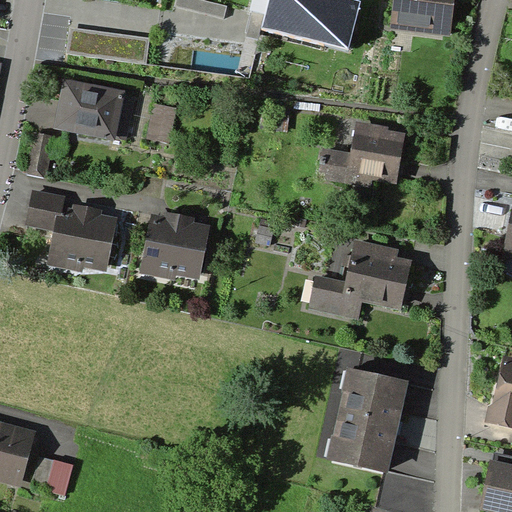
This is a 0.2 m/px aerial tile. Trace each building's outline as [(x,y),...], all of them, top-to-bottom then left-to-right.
[(356,4),(339,0),(269,0),(263,30),(346,49),(356,4)] [(392,0),(388,31),(454,39),(458,0),(392,0)] [(128,149),(137,97),(60,83),(51,135),(128,149)] [(399,182),(407,140),(355,129),(346,171),(399,182)] [(110,277),(122,217),(63,205),(51,265),(110,277)] [(196,286),(210,230),(152,217),(139,273),(196,286)] [(417,257),(350,242),(342,282),(315,276),(307,311),(360,323),(365,303),(404,312),(417,257)] [(511,362),(498,359),(485,424),(511,429),(511,362)] [(408,388),(345,374),(325,466),(387,480),(408,388)] [(0,488),(17,494),(35,438),(0,426),(0,488)] [(55,462),(38,457),(28,487),(45,493),(55,462)] [(511,511),(511,462),(492,458),(479,511),(511,511)]
